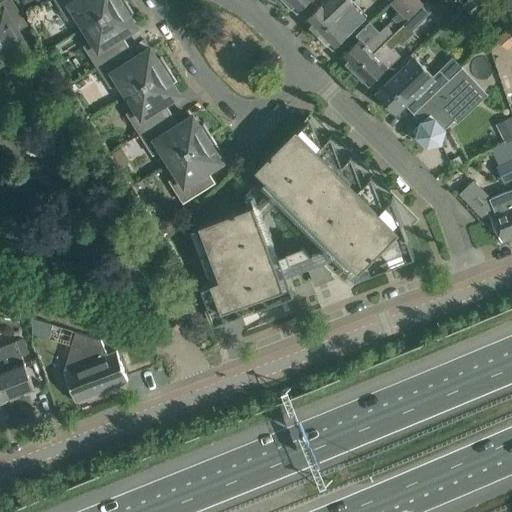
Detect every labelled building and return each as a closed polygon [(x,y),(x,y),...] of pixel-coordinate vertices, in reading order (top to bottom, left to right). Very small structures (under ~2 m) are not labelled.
[(0,3),(3,9),(0,11),(0,66),(28,49),(16,30),(26,24),(11,0),(3,0),(0,2),(0,3)] [(55,0),(67,18),(76,12),(85,26),(125,0),(124,0),(55,0)] [(84,45),(97,65),(122,49),(115,38),(136,25),(128,14),(132,12),(125,0),(85,26),(93,39),(84,45)] [(308,0),(285,0),(297,11),(308,0)] [(324,0),(324,1),(323,1),(305,19),(319,34),(345,8),(353,0),(352,0),(324,0)] [(353,0),(345,8),(319,34),(333,48),(365,16),(355,6),(356,4),(353,0)] [(407,20),(408,19),(423,5),(418,0),(392,0),(390,2),(407,20)] [(437,0),(429,8),(442,21),(450,13),(437,0)] [(470,0),(464,6),(472,15),(487,0),(470,0)] [(355,70),(369,84),(386,67),(398,55),(391,49),(398,42),(400,44),(408,37),(413,32),(411,30),(427,14),(429,12),(423,5),(408,19),(407,20),(400,26),(392,34),(381,44),(355,70)] [(511,23),(498,37),(507,47),(511,42),(511,23)] [(386,27),(366,47),(358,39),(340,56),(355,70),(381,44),(392,34),(386,27)] [(161,56),(157,59),(150,48),(130,60),(122,49),(97,65),(110,85),(119,80),(128,93),(169,69),(161,56)] [(397,71),(376,91),(395,112),(411,96),(420,105),(447,79),(438,70),(434,74),(413,52),(395,69),(397,71)] [(127,113),(140,133),(165,117),(158,106),(178,93),(171,82),(175,79),(169,69),(128,93),(136,107),(127,113)] [(445,128),(471,103),(461,93),(471,83),(459,69),(413,112),(421,121),(413,129),(427,145),(441,141),(445,128)] [(57,109),(60,108),(66,104),(60,94),(51,100),(57,109)] [(162,147),(170,161),(211,135),(203,124),(200,126),(193,115),(172,128),(165,117),(140,133),(153,153),(162,147)] [(247,206),(190,227),(210,281),(201,285),(215,322),(293,291),(294,291),(301,309),(332,298),(354,276),(355,278),(414,255),(417,254),(405,223),(406,222),(402,211),(304,116),(248,174),(255,181),(243,195),(247,206)] [(511,136),(511,118),(501,124),(499,130),(505,140),(511,136)] [(214,149),(218,147),(211,135),(170,161),(179,174),(170,180),(183,201),(208,185),(201,173),(221,160),(214,149)] [(122,147),(114,152),(122,166),(131,161),(122,147)] [(511,157),(498,164),(497,165),(504,181),(511,176),(511,157)] [(469,201),(482,191),(474,180),(460,190),(469,201)] [(495,212),(489,214),(502,241),(511,236),(511,186),(506,189),(488,198),(495,212)] [(166,216),(163,221),(164,227),(169,229),(174,226),(176,221),(172,216),(166,216)] [(41,321),(38,331),(45,333),(50,331),(52,324),(41,321)] [(101,339),(76,331),(75,333),(70,332),(67,342),(72,343),(63,367),(75,400),(128,380),(116,350),(107,354),(101,339)] [(0,345),(0,376),(8,398),(35,388),(22,355),(16,340),(4,344),(0,345)] [(0,401),(8,398),(0,376),(0,401)]
